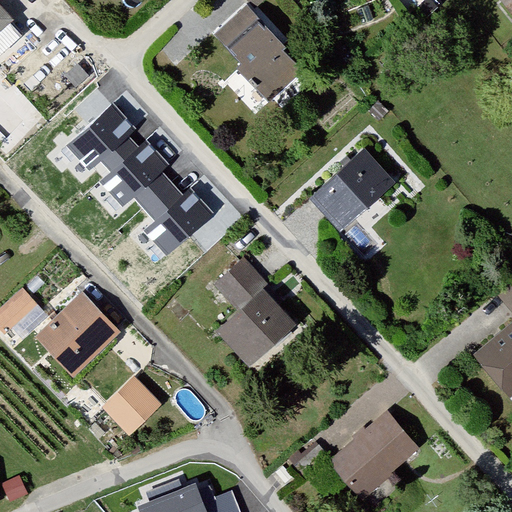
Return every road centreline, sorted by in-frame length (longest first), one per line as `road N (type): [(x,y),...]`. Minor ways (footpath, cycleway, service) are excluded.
road 1 (residential): [(511,488),(138,89),(125,61),(137,38),(179,0)]
road 2 (residential): [(285,511),(226,443),(24,511)]
